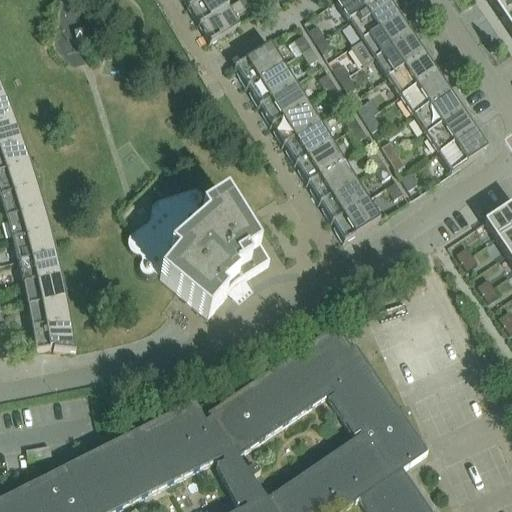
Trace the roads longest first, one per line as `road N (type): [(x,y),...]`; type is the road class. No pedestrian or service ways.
road 1 (residential): [(0,393),(168,360),(258,323),(511,155)]
road 2 (residential): [(511,116),(433,0)]
